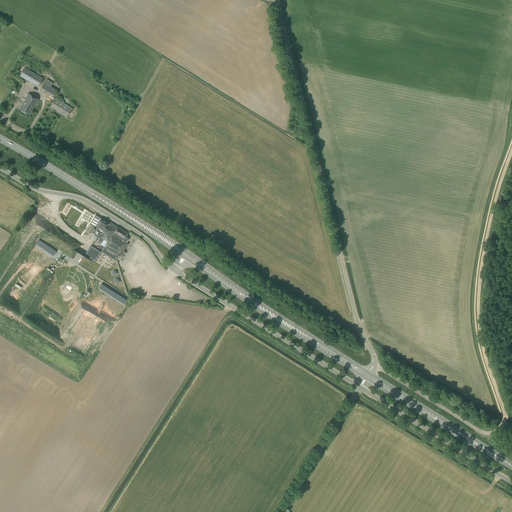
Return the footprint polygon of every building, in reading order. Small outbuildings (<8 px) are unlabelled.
[(37,87),(42,79),(25,69),(20,77),(37,87)] [(53,97),(57,90),(51,87),(53,83),(47,79),(41,90),(53,97)] [(28,115),(38,100),(28,94),(19,109),(28,115)] [(67,118),(72,108),(54,98),(49,107),(67,118)] [(22,206),(16,217),(22,221),(28,209),(22,206)] [(89,233),(92,235),(89,239),(92,240),(92,239),(94,241),(104,247),(104,246),(118,255),(128,239),(125,237),(127,234),(110,222),(109,224),(95,215),(90,224),(93,226),(89,233)] [(73,262),(84,243),(75,237),(67,251),(72,254),(69,259),(73,262)] [(99,255),(89,249),(86,253),(96,260),(99,255)]
